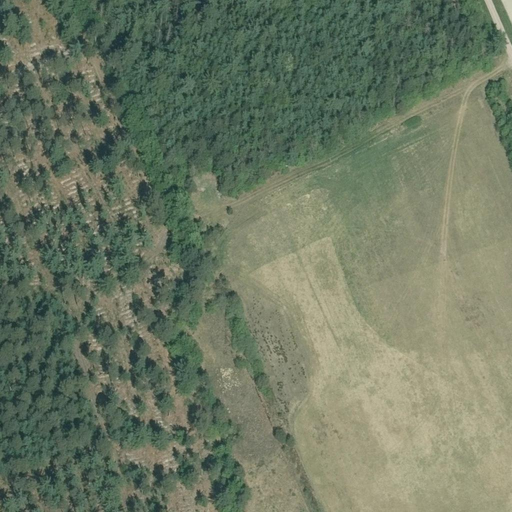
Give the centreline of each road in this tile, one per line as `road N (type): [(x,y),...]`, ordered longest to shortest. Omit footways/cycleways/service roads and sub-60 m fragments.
road 1 (track): [(62,0),(165,247),(99,306),(83,370),(133,511)]
road 2 (track): [(501,54),(253,177),(182,262),(165,247)]
